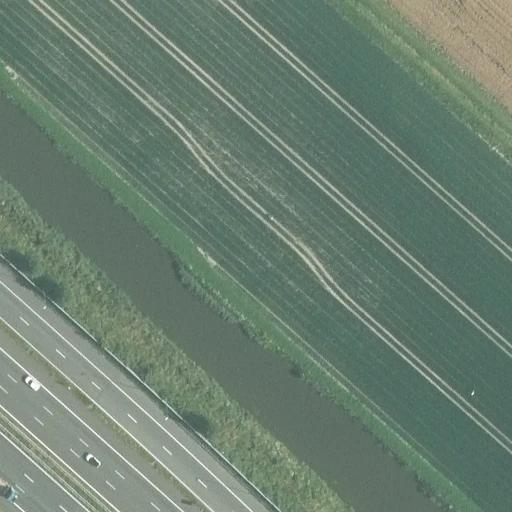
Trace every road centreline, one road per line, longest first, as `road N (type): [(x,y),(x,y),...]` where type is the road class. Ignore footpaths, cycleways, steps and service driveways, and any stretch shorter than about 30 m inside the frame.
road 1 (motorway): [(234,511),(0,296)]
road 2 (motorway): [(147,511),(0,382)]
